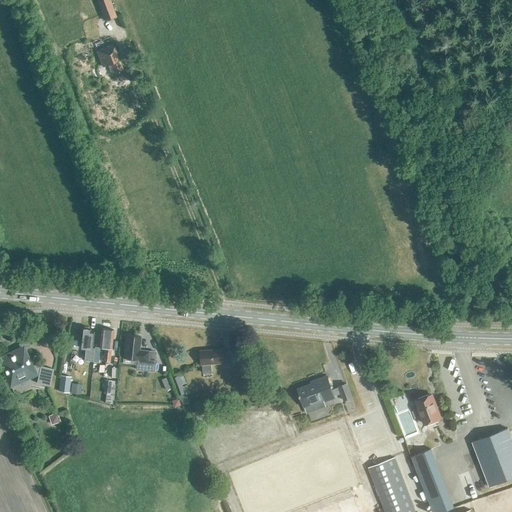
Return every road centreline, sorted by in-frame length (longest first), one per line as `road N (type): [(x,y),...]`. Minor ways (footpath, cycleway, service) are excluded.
road 1 (primary): [(0,292),(511,339)]
road 2 (track): [(135,78),(223,315)]
